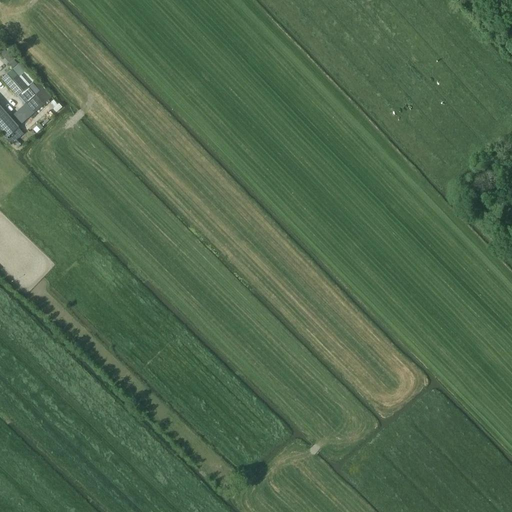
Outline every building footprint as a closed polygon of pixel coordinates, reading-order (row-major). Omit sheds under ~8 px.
[(17,64),(4,49),(0,52),(0,53),(13,68),(17,64)] [(19,63),(11,70),(27,88),(27,87),(35,95),(24,106),(12,116),(20,125),(51,97),(35,80),(19,63)] [(24,106),(35,95),(27,87),(27,88),(11,70),(1,79),(16,97),(24,106)] [(58,104),(53,109),(56,112),(61,107),(58,104)] [(0,132),(8,142),(10,144),(23,134),(21,131),(17,127),(7,115),(0,106),(0,132)]
